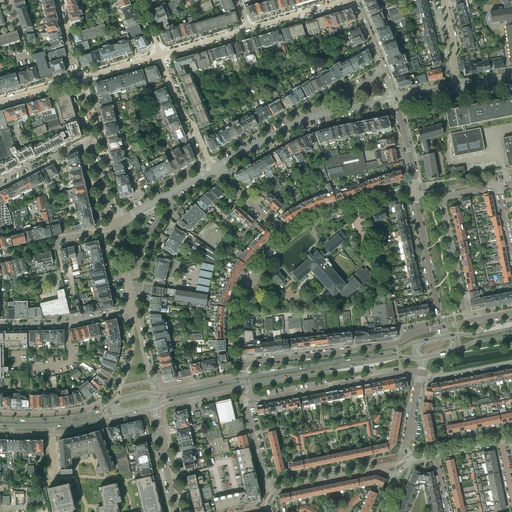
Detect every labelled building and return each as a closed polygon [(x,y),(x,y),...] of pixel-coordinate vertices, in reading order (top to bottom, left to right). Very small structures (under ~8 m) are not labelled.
[(118,10),(130,5),(128,0),(123,0),(117,3),(117,2),(114,4),(115,7),(116,7),(118,10)] [(175,0),(162,6),(152,12),(155,18),(164,13),(165,13),(167,12),(178,7),(189,2),(188,0),(175,0)] [(230,0),(218,0),(224,14),(193,23),(193,25),(194,29),(196,35),(196,34),(200,33),(203,32),(210,30),(213,29),(220,27),(224,26),(231,24),(234,23),(238,22),(237,18),(236,15),(235,13),(230,14),(229,14),(235,11),(235,10),(234,9),(230,0)] [(254,4),(257,16),(258,16),(261,15),(265,14),(262,3),(258,4),(256,0),(253,1),(254,4)] [(262,3),(265,14),(273,12),(269,0),(266,0),(267,1),(262,3)] [(269,0),(273,12),(279,10),(275,0),(274,0),(273,0),(269,0)] [(275,0),(279,10),(285,8),(282,0),(275,0)] [(282,0),(285,8),(290,6),(288,0),(282,0)] [(376,0),(366,0),(363,2),(366,9),(376,4),(378,3),(376,0)] [(416,9),(427,6),(427,3),(426,3),(425,0),(417,2),(414,3),(416,9)] [(511,0),(501,0),(502,3),(503,3),(504,10),(489,12),(491,23),(504,21),(506,21),(507,26),(505,26),(511,67),(511,66),(511,0)] [(53,1),(42,3),(43,4),(41,4),(42,6),(40,7),(41,10),(43,10),(44,10),(55,7),(53,1)] [(195,7),(197,10),(198,15),(213,8),(210,1),(195,7)] [(369,16),(382,10),(385,9),(382,3),(379,4),(376,5),(366,10),(369,16)] [(25,4),(15,7),(18,14),(27,11),(25,5),(26,5),(25,4)] [(82,7),(81,4),(67,7),(69,14),(81,11),(80,7),(82,7)] [(245,6),(250,18),(257,16),(254,4),(249,5),(245,6)] [(123,16),(133,12),(130,5),(118,10),(121,17),(123,16)] [(428,8),(427,6),(416,9),(417,15),(428,12),(427,8),(428,8)] [(44,10),(45,15),(41,16),(42,18),(46,17),(56,15),(55,8),(55,7),(44,10)] [(350,10),(345,12),(342,12),(346,25),(347,27),(351,25),(351,23),(355,21),(350,10)] [(27,11),(18,14),(20,19),(29,16),(27,11)] [(82,11),(81,11),(69,14),(71,22),(71,24),(81,22),(80,20),(83,19),(83,15),(82,11)] [(125,22),(136,18),(133,12),(123,16),(121,17),(121,19),(124,18),(125,22)] [(346,25),(342,12),(336,14),(339,27),(340,27),(346,25)] [(405,20),(403,16),(401,12),(400,12),(390,17),(389,17),(392,23),(392,24),(405,20)] [(422,19),(430,17),(429,14),(428,12),(417,15),(418,20),(422,19)] [(166,17),(165,13),(164,13),(155,18),(157,24),(163,22),(162,22),(166,20),(167,20),(171,18),(170,15),(166,17)] [(382,13),(370,17),(373,24),(388,18),(387,16),(383,17),(382,13)] [(329,16),(334,33),(337,32),(336,29),(340,28),(340,27),(339,27),(336,14),(329,16)] [(47,24),(57,22),(58,21),(56,15),(46,17),(47,24)] [(29,16),(20,19),(22,25),(31,22),(29,16)] [(334,34),(334,33),(329,16),(322,18),(325,28),(328,27),(330,32),(329,32),(330,35),(334,34)] [(139,25),(136,18),(125,22),(127,26),(125,27),(126,30),(139,25)] [(196,35),(194,29),(193,25),(193,23),(191,18),(188,19),(189,25),(187,26),(186,26),(189,36),(190,36),(194,35),(196,35)] [(325,28),(322,18),(316,20),(319,31),(323,30),(325,29),(325,28)] [(389,20),(388,18),(373,24),(375,30),(387,26),(385,21),(389,20)] [(319,31),(316,20),(305,23),(309,35),(319,31)] [(183,38),(189,36),(186,26),(187,26),(185,21),(182,22),(183,25),(179,26),(183,38)] [(31,22),(22,25),(24,31),(33,28),(31,22)] [(48,33),(57,31),(57,32),(58,32),(60,32),(60,31),(60,29),(58,28),(57,22),(47,24),(46,25),(48,33)] [(75,41),(76,44),(76,43),(108,34),(104,24),(99,26),(89,29),(79,32),(73,33),(74,38),(75,41)] [(305,36),(301,24),(295,26),(298,38),(305,36)] [(128,36),(132,48),(136,47),(138,46),(140,51),(146,49),(147,47),(143,37),(139,25),(126,30),(128,35),(128,36)] [(169,26),(173,41),(182,38),(179,27),(174,28),(173,25),(169,26)] [(167,43),(173,41),(169,26),(165,28),(166,30),(161,32),(161,33),(161,34),(165,42),(167,43)] [(292,40),(298,38),(295,26),(288,28),(292,40)] [(390,26),(376,31),(378,38),(392,32),(390,26)] [(473,26),(469,27),(462,28),(463,31),(462,32),(462,34),(474,31),(473,26)] [(291,40),(292,40),(288,28),(281,30),(285,43),(288,42),(292,41),(291,40)] [(24,31),(28,43),(36,40),(32,29),(24,31)] [(350,40),(362,35),(359,29),(347,34),(350,40)] [(132,48),(128,36),(128,35),(126,30),(118,32),(121,42),(125,55),(128,54),(133,53),(132,48)] [(281,50),(277,51),(279,56),(288,53),(288,52),(286,46),(285,46),(285,43),(284,44),(281,34),(279,35),(278,31),(276,31),(272,33),(275,43),(275,44),(279,43),(281,50)] [(20,41),(17,32),(13,33),(13,32),(12,32),(12,33),(10,33),(10,34),(7,35),(10,44),(20,41)] [(392,32),(378,38),(381,45),(395,39),(392,32)] [(50,42),(62,39),(61,36),(61,33),(59,33),(58,34),(57,33),(53,34),(53,33),(49,34),(48,34),(48,33),(41,34),(43,39),(49,37),(50,42)] [(262,36),(258,37),(261,49),(265,48),(271,46),(275,45),(274,43),(271,33),(267,34),(262,36)] [(105,46),(109,60),(113,59),(117,57),(113,44),(111,34),(103,36),(106,46),(105,46)] [(0,46),(9,44),(10,44),(7,35),(3,36),(3,35),(2,35),(1,36),(0,37),(0,36),(0,46)] [(435,38),(434,35),(426,37),(423,38),(424,44),(436,41),(435,38)] [(354,47),(364,42),(362,36),(349,41),(352,48),(354,47)] [(262,51),(261,49),(258,37),(251,39),(255,54),(256,57),(259,57),(258,54),(257,54),(257,53),(259,53),(259,52),(262,51)] [(62,39),(50,42),(51,46),(43,48),(44,52),(45,52),(45,51),(47,51),(64,46),(63,43),(62,39)] [(241,42),(244,53),(245,57),(247,65),(257,62),(255,54),(250,39),(241,42)] [(395,40),(381,46),(382,48),(384,53),(398,47),(395,40)] [(78,52),(83,50),(90,49),(87,41),(77,44),(76,44),(78,52)] [(425,50),(429,49),(437,47),(436,43),(437,43),(436,41),(424,44),(425,50)] [(122,56),(125,55),(121,42),(118,42),(118,43),(113,44),(117,57),(122,56)] [(241,54),(244,53),(241,42),(240,42),(241,42),(233,44),(237,55),(236,55),(239,63),(241,62),(240,59),(239,58),(242,58),(241,54)] [(228,58),(232,57),(233,60),(237,59),(232,44),(225,47),(228,58)] [(102,62),(109,60),(105,46),(98,48),(102,62)] [(229,59),(228,58),(225,47),(225,46),(219,48),(222,61),(226,60),(229,59)] [(398,47),(384,53),(386,58),(387,60),(401,55),(398,47)] [(94,64),(102,62),(98,48),(90,50),(94,64)] [(212,50),(216,63),(219,62),(222,61),(219,48),(212,50)] [(359,53),(365,65),(371,62),(367,48),(359,53)] [(40,80),(52,76),(48,62),(58,59),(66,56),(64,49),(56,51),(46,54),(45,52),(44,52),(33,56),(35,65),(36,67),(40,80)] [(83,67),(94,64),(90,50),(90,49),(83,50),(84,53),(80,54),(80,56),(83,67)] [(212,50),(207,52),(210,65),(216,64),(216,63),(212,50)] [(211,66),(210,65),(207,52),(193,56),(197,70),(198,70),(211,66)] [(439,52),(430,55),(428,55),(429,61),(432,60),(440,58),(440,57),(439,57),(439,55),(439,52)] [(360,68),(365,65),(359,53),(353,56),(354,58),(360,68)] [(391,69),(407,63),(404,55),(396,58),(387,61),(389,66),(391,69)] [(197,70),(193,56),(175,61),(174,63),(179,75),(182,73),(183,76),(186,74),(184,70),(183,66),(190,63),(193,72),(197,70)] [(353,72),(360,68),(354,58),(353,56),(347,60),(353,72)] [(442,64),(440,58),(432,60),(433,66),(440,65),(442,64)] [(66,72),(64,67),(68,66),(67,59),(62,60),(50,64),(53,76),(66,72)] [(407,63),(391,69),(392,73),(394,78),(420,68),(418,64),(421,64),(419,59),(411,62),(407,63)] [(471,73),(470,65),(469,62),(465,63),(464,59),(459,59),(461,70),(464,70),(465,74),(471,73)] [(482,60),(482,63),(484,72),(490,71),(488,59),(482,60)] [(342,78),(353,72),(347,60),(340,63),(340,62),(339,62),(339,63),(341,65),(340,65),(341,66),(342,78)] [(494,69),(503,68),(503,67),(502,61),(493,62),(494,69)] [(329,69),(336,81),(342,78),(341,66),(340,65),(341,65),(339,63),(339,62),(333,66),(333,67),(329,69)] [(27,69),(31,82),(40,80),(36,67),(35,65),(27,67),(27,69)] [(433,66),(436,80),(443,78),(441,69),(440,65),(433,66)] [(436,80),(433,66),(432,66),(433,71),(427,72),(429,82),(436,80)] [(21,85),(31,82),(27,69),(27,67),(16,70),(17,74),(21,85)] [(148,81),(161,78),(157,68),(154,67),(145,70),(148,81)] [(336,81),(329,69),(329,68),(323,71),(331,84),(336,81)] [(146,82),(142,71),(131,74),(136,87),(146,84),(146,82)] [(320,77),(325,87),(331,84),(323,71),(320,72),(321,74),(318,76),(319,78),(320,77)] [(6,76),(9,89),(12,88),(17,87),(20,86),(16,74),(6,76)] [(136,90),(136,87),(131,74),(121,77),(125,91),(125,90),(126,93),(136,90)] [(194,110),(194,111),(196,114),(199,122),(200,124),(199,124),(200,124),(201,128),(211,124),(203,106),(202,104),(203,104),(199,94),(198,94),(194,84),(190,74),(181,78),(183,82),(182,82),(183,84),(183,83),(185,88),(193,108),(194,110)] [(319,78),(318,76),(318,74),(312,77),(320,91),(325,87),(320,77),(319,78)] [(404,75),(394,79),(396,85),(414,78),(413,75),(407,77),(406,74),(404,75)] [(396,85),(398,89),(427,83),(424,74),(414,78),(396,85)] [(7,90),(9,89),(6,76),(0,78),(0,91),(7,90)] [(121,92),(125,91),(121,77),(117,78),(116,78),(113,79),(117,93),(121,92)] [(320,91),(312,77),(309,78),(310,80),(307,82),(308,83),(314,94),(320,91)] [(114,94),(117,93),(113,79),(111,80),(106,81),(110,95),(114,94)] [(113,105),(110,95),(106,81),(94,85),(96,91),(97,96),(102,95),(102,98),(99,99),(100,99),(102,108),(110,105),(112,105),(113,105)] [(314,94),(308,83),(304,85),(303,84),(300,85),(307,98),(310,96),(314,94)] [(297,89),(293,92),(299,102),(303,100),(306,98),(300,88),(299,86),(296,87),(297,89)] [(155,100),(168,95),(165,88),(153,93),(154,97),(155,100)] [(295,104),(299,102),(293,92),(292,90),(289,92),(289,93),(286,95),(292,106),(295,104)] [(63,121),(76,117),(69,92),(56,96),(63,121)] [(290,107),(292,106),(286,95),(284,93),(283,93),(279,96),(286,109),(290,107)] [(158,106),(170,101),(168,95),(155,100),(157,103),(158,106)] [(454,109),(445,111),(449,128),(463,126),(464,131),(450,134),(454,157),(484,151),(480,128),(465,131),(464,125),(486,121),(490,120),(511,116),(511,97),(459,108),(454,109)] [(38,101),(42,113),(45,122),(45,124),(47,130),(48,129),(59,126),(55,111),(51,98),(49,98),(41,100),(38,101)] [(277,101),(273,103),(279,113),(283,111),(285,110),(279,99),(277,101)] [(47,130),(45,124),(45,122),(42,113),(38,101),(33,103),(31,103),(27,105),(30,116),(40,113),(41,119),(39,119),(38,120),(35,121),(33,122),(31,124),(35,129),(33,130),(35,138),(47,132),(47,130)] [(161,113),(173,108),(170,101),(158,106),(159,107),(158,108),(160,114),(161,113)] [(126,111),(131,110),(134,109),(132,102),(129,102),(125,103),(124,103),(126,111)] [(275,115),(279,113),(273,103),(267,106),(273,117),(275,115)] [(114,114),(123,112),(121,104),(112,106),(111,106),(100,109),(102,117),(114,114)] [(19,107),(14,108),(17,120),(18,123),(22,122),(24,121),(24,120),(27,119),(28,118),(24,105),(19,107)] [(258,109),(265,121),(267,120),(272,117),(265,105),(261,107),(258,109)] [(13,121),(17,120),(14,108),(11,109),(7,110),(4,111),(8,125),(10,126),(12,125),(13,123),(13,121)] [(161,113),(164,120),(176,115),(173,108),(161,113)] [(252,116),(257,125),(264,122),(264,121),(265,121),(258,109),(255,110),(255,111),(251,113),(252,116)] [(244,118),(250,129),(257,125),(252,116),(251,116),(249,113),(246,114),(247,116),(244,118)] [(116,121),(114,114),(102,117),(104,124),(116,121)] [(176,115),(164,120),(167,126),(179,121),(176,115)] [(381,118),(384,130),(388,129),(388,132),(391,131),(390,127),(389,122),(388,122),(387,117),(385,117),(385,118),(381,118)] [(237,121),(244,133),(250,129),(244,118),(241,120),(240,118),(237,120),(237,121)] [(377,131),(384,130),(381,118),(375,120),(377,131)] [(371,132),(377,131),(375,120),(369,121),(371,132)] [(179,121),(167,126),(169,131),(166,132),(167,134),(170,133),(182,128),(179,121)] [(232,125),(238,136),(244,133),(237,121),(234,122),(234,121),(231,123),(232,125)] [(365,133),(371,132),(369,121),(365,121),(363,122),(365,133)] [(3,161),(0,162),(0,177),(7,174),(14,170),(22,166),(21,165),(28,161),(29,161),(28,159),(31,158),(32,159),(36,157),(37,158),(44,155),(50,151),(51,151),(51,152),(56,150),(55,149),(57,148),(58,149),(59,149),(59,148),(59,147),(61,146),(61,147),(66,145),(71,142),(80,137),(81,135),(77,122),(67,125),(66,125),(69,138),(68,139),(64,141),(63,138),(66,137),(64,133),(63,131),(60,133),(45,141),(33,147),(31,144),(17,152),(15,148),(10,150),(12,154),(13,154),(14,157),(4,162),(3,161)] [(362,122),(355,123),(357,137),(358,137),(362,136),(362,134),(364,134),(362,122)] [(106,132),(119,129),(118,126),(117,126),(117,123),(104,125),(106,132)] [(357,137),(355,123),(348,125),(350,137),(353,136),(353,138),(357,137)] [(425,153),(429,153),(428,147),(426,140),(439,136),(443,135),(440,124),(437,125),(421,129),(417,130),(421,141),(425,153)] [(226,128),(232,139),(238,136),(232,125),(226,128)] [(350,139),(349,137),(347,125),(340,126),(343,138),(343,140),(350,139)] [(336,141),(343,140),(343,138),(340,126),(333,127),(336,139),(336,141)] [(124,128),(119,129),(106,132),(107,138),(120,135),(120,136),(122,135),(121,131),(125,130),(124,128)] [(219,132),(225,143),(226,143),(232,140),(232,139),(226,128),(219,132)] [(332,128),(315,133),(320,144),(335,140),(332,128)] [(0,161),(13,155),(12,154),(10,150),(15,148),(9,129),(8,130),(1,132),(0,132),(3,140),(0,141),(0,161)] [(171,142),(173,142),(177,140),(185,137),(182,129),(173,132),(168,135),(171,142)] [(213,135),(219,147),(225,143),(219,132),(216,134),(213,135)] [(319,162),(323,161),(313,133),(306,136),(310,145),(314,153),(319,162)] [(201,135),(202,137),(204,136),(206,141),(208,144),(209,148),(210,150),(212,151),(215,149),(219,147),(213,135),(209,137),(207,134),(204,136),(204,134),(201,135)] [(120,135),(107,138),(109,145),(122,142),(121,138),(120,139),(120,136),(120,135)] [(508,165),(508,167),(511,166),(511,136),(502,138),(508,165)] [(305,137),(298,139),(304,150),(306,153),(312,150),(311,149),(305,137)] [(383,144),(384,147),(395,145),(393,138),(379,140),(380,144),(383,144)] [(301,152),(304,150),(298,139),(292,143),(297,153),(301,151),(301,152)] [(184,167),(190,163),(183,149),(180,150),(179,148),(182,146),(180,144),(178,141),(177,141),(177,140),(173,142),(171,142),(170,143),(174,150),(184,167)] [(122,145),(122,142),(109,145),(110,151),(123,148),(122,145)] [(296,157),(295,156),(294,155),(297,153),(292,143),(286,146),(293,159),(296,157)] [(183,149),(190,163),(194,161),(194,159),(189,145),(183,149)] [(290,161),(293,159),(286,146),(285,146),(277,151),(286,167),(289,166),(287,164),(290,162),(290,161)] [(122,155),(124,155),(125,154),(124,151),(123,151),(123,148),(110,151),(112,158),(122,155)] [(395,150),(395,149),(386,150),(389,163),(398,161),(397,160),(398,160),(398,158),(397,158),(396,153),(396,152),(396,150),(395,150)] [(175,160),(172,161),(177,170),(184,167),(174,150),(170,152),(175,160)] [(287,169),(286,167),(277,151),(271,154),(278,168),(285,165),(286,167),(285,167),(286,170),(287,169)] [(362,152),(353,153),(346,155),(338,156),(323,161),(329,175),(331,180),(334,179),(336,179),(343,178),(344,177),(356,173),(361,172),(366,170),(373,168),(376,167),(378,166),(377,166),(376,161),(364,163),(362,152)] [(68,166),(80,163),(77,153),(65,159),(66,162),(67,162),(68,166)] [(121,164),(117,164),(114,167),(114,170),(115,173),(116,176),(125,174),(124,166),(131,163),(134,170),(140,167),(134,153),(128,158),(125,158),(126,159),(122,162),(123,163),(123,165),(121,165),(121,164)] [(429,153),(425,153),(425,155),(422,156),(427,180),(438,178),(433,153),(430,154),(429,153)] [(124,155),(122,155),(112,158),(114,167),(117,164),(122,161),(122,162),(126,159),(125,158),(125,157),(124,155)] [(170,174),(177,170),(172,161),(169,163),(166,155),(163,157),(170,174)] [(275,172),(274,169),(277,167),(270,155),(264,158),(270,171),(272,174),(275,172)] [(163,177),(170,174),(163,157),(155,160),(158,166),(163,177)] [(257,162),(264,175),(267,180),(273,176),(272,174),(270,171),(264,158),(257,162)] [(156,181),(163,177),(158,166),(155,160),(155,161),(148,164),(150,167),(156,181)] [(329,175),(323,161),(319,162),(314,164),(315,167),(315,168),(317,174),(319,173),(318,169),(320,168),(323,177),(324,177),(326,182),(325,183),(328,190),(325,191),(326,193),(325,193),(329,203),(332,202),(333,202),(336,201),(332,192),(329,183),(329,181),(331,180),(329,175)] [(470,172),(499,167),(498,161),(469,166),(470,172)] [(261,176),(264,175),(257,162),(251,166),(258,178),(261,176)] [(80,163),(68,166),(56,169),(55,169),(59,175),(59,176),(67,174),(67,173),(81,170),(80,163)] [(55,169),(56,169),(54,165),(46,169),(51,179),(52,178),(53,180),(59,177),(59,176),(59,175),(55,169)] [(145,169),(144,165),(141,166),(144,173),(146,177),(149,183),(149,184),(156,181),(150,167),(145,169)] [(251,182),(258,178),(251,166),(244,169),(251,182)] [(46,169),(41,172),(48,186),(53,183),(52,181),(53,180),(52,178),(51,179),(46,169)] [(245,185),(251,182),(244,169),(236,174),(235,174),(235,176),(243,183),(242,183),(245,185)] [(392,173),(388,174),(391,183),(395,182),(395,181),(399,180),(400,180),(402,180),(402,179),(403,179),(401,172),(400,170),(396,172),(396,171),(391,173),(392,173)] [(72,181),(83,178),(81,171),(68,174),(70,182),(72,181)] [(142,187),(147,185),(148,184),(141,171),(138,173),(135,175),(142,187)] [(40,172),(34,175),(40,186),(44,184),(43,183),(45,182),(40,172)] [(118,183),(119,188),(130,185),(132,184),(131,180),(129,180),(128,177),(132,176),(132,173),(116,177),(117,181),(117,183),(118,183)] [(389,184),(391,183),(388,174),(385,175),(380,177),(376,178),(379,187),(383,186),(384,185),(389,184)] [(40,186),(34,175),(34,176),(28,178),(33,188),(34,189),(40,186)] [(23,181),(22,181),(27,191),(33,188),(28,178),(23,181)] [(85,185),(83,178),(72,181),(70,182),(71,188),(85,185)] [(377,188),(379,187),(376,178),(373,179),(368,181),(364,182),(365,184),(367,190),(369,190),(370,190),(371,189),(372,189),(377,187),(377,188)] [(360,183),(359,182),(359,180),(357,181),(357,183),(360,192),(363,192),(365,191),(366,191),(364,182),(363,181),(360,183)] [(17,184),(17,185),(22,194),(23,193),(24,194),(28,192),(27,191),(22,181),(17,184)] [(358,193),(360,192),(357,183),(355,184),(351,185),(354,195),(358,194),(358,193)] [(23,197),(22,194),(17,185),(11,188),(16,197),(17,200),(23,197)] [(130,185),(119,188),(120,192),(120,194),(121,198),(121,199),(123,200),(126,199),(126,197),(126,196),(133,194),(132,189),(132,190),(130,185)] [(354,195),(351,185),(348,186),(345,187),(348,196),(351,195),(352,196),(354,195)] [(74,196),(87,193),(85,186),(66,191),(67,198),(74,196)] [(211,190),(219,198),(222,196),(223,197),(226,195),(225,193),(217,186),(215,187),(211,190)] [(340,199),(343,198),(339,189),(338,189),(337,187),(333,188),(334,191),(334,192),(337,200),(338,200),(340,200),(340,199)] [(340,189),(339,189),(343,198),(345,197),(346,198),(348,197),(348,196),(345,187),(343,187),(343,188),(340,189)] [(6,190),(5,190),(10,200),(16,197),(11,188),(6,190)] [(0,194),(4,203),(10,200),(5,190),(0,193),(0,194)] [(205,195),(215,204),(220,199),(219,198),(211,190),(206,194),(205,195)] [(268,195),(264,191),(258,196),(263,201),(268,195)] [(264,201),(270,207),(277,199),(278,200),(279,198),(280,197),(278,196),(278,195),(276,193),(273,191),(271,193),(264,201)] [(87,196),(87,193),(74,196),(75,199),(76,199),(77,203),(88,200),(87,196)] [(329,203),(325,193),(322,194),(314,197),(311,198),(310,198),(312,204),(314,208),(318,207),(318,206),(324,204),(326,204),(327,204),(329,203)] [(483,194),(485,202),(492,201),(491,196),(489,196),(489,193),(483,194)] [(8,209),(4,203),(0,194),(0,226),(9,225),(11,224),(12,224),(9,213),(11,212),(12,211),(10,208),(8,209)] [(200,200),(210,209),(215,204),(205,195),(204,196),(200,200)] [(44,203),(42,196),(36,198),(39,211),(45,209),(44,203)] [(283,204),(282,204),(280,201),(281,200),(279,198),(278,200),(277,199),(270,207),(273,209),(273,210),(275,211),(276,212),(283,204)] [(312,209),(314,208),(312,204),(310,198),(307,200),(298,204),(296,205),(300,215),(304,213),(311,209),(312,209)] [(396,213),(405,211),(404,208),(403,204),(402,204),(400,199),(388,203),(389,208),(395,206),(396,213)] [(75,211),(76,211),(90,208),(90,205),(89,205),(88,200),(77,203),(73,204),(75,211)] [(195,205),(205,214),(210,209),(200,200),(199,201),(195,205)] [(292,219),(295,218),(290,209),(286,211),(285,210),(288,207),(287,206),(288,205),(286,202),(280,209),(284,212),(282,214),(283,214),(280,217),(285,222),(287,223),(288,222),(288,223),(290,221),(292,219)] [(465,208),(464,205),(464,204),(462,205),(462,204),(453,206),(453,208),(450,208),(451,214),(459,212),(458,209),(465,208)] [(205,214),(195,205),(185,215),(178,222),(179,224),(178,225),(180,226),(181,227),(184,229),(184,228),(188,231),(190,230),(191,231),(206,215),(204,214),(205,214)] [(299,216),(300,215),(296,205),(292,207),(290,209),(295,218),(298,216),(299,216)] [(19,208),(20,213),(21,218),(28,216),(26,206),(19,208)] [(235,220),(237,218),(243,211),(238,206),(233,211),(231,213),(226,219),(224,221),(228,223),(229,222),(233,218),(235,220)] [(79,220),(92,217),(91,213),(92,213),(90,208),(76,211),(77,218),(78,217),(79,220)] [(381,211),(378,211),(381,220),(383,219),(383,218),(387,217),(384,210),(383,209),(381,210),(381,211)] [(248,215),(243,211),(237,218),(240,220),(239,221),(241,222),(248,215)] [(381,220),(378,211),(376,212),(374,212),(374,213),(372,213),(375,221),(378,220),(379,220),(381,220)] [(46,212),(44,213),(47,228),(44,229),(46,238),(52,237),(48,220),(46,212)] [(14,246),(27,243),(23,229),(24,227),(21,219),(21,218),(20,213),(12,215),(17,234),(11,235),(12,237),(14,246)] [(246,225),(249,228),(251,226),(255,221),(254,221),(254,220),(253,219),(252,219),(248,215),(241,222),(245,226),(246,225)] [(93,222),(92,217),(79,220),(80,225),(73,226),(74,231),(94,227),(95,225),(94,222),(93,222)] [(27,243),(34,241),(31,228),(31,227),(30,225),(26,226),(24,218),(21,219),(24,227),(23,229),(27,243)] [(62,234),(61,228),(59,219),(53,220),(52,218),(49,219),(53,236),(62,234)] [(211,233),(217,226),(211,220),(202,230),(198,234),(204,239),(211,233)] [(259,225),(255,221),(251,226),(255,229),(257,227),(262,232),(260,234),(267,240),(269,238),(270,238),(271,237),(271,236),(272,235),(269,233),(270,233),(266,228),(265,229),(259,224),(259,225)] [(37,227),(40,240),(46,238),(44,229),(43,226),(41,226),(37,227)] [(247,231),(245,233),(247,235),(249,233),(254,228),(251,226),(247,231)] [(34,241),(40,240),(37,227),(33,228),(31,228),(34,241)] [(191,242),(186,239),(188,236),(186,235),(186,234),(182,232),(174,228),(172,232),(173,232),(169,238),(180,245),(182,246),(186,248),(190,250),(201,257),(202,258),(214,265),(218,255),(216,253),(196,238),(193,243),(191,242)] [(401,236),(410,234),(409,232),(408,228),(400,230),(399,230),(399,232),(398,232),(399,236),(401,236)] [(228,229),(224,233),(229,237),(233,233),(228,229)] [(309,258),(292,273),(299,282),(311,271),(323,284),(333,297),(338,292),(345,300),(361,285),(363,283),(364,285),(372,279),(370,277),(372,275),(366,268),(363,270),(362,268),(354,274),(355,274),(353,276),(352,275),(347,280),(349,282),(346,285),(326,262),(323,258),(328,253),(330,254),(336,249),(344,241),(347,238),(341,232),(338,234),(337,234),(323,247),(320,250),(321,251),(319,253),(317,251),(315,249),(307,256),(309,258)] [(13,246),(11,237),(10,234),(5,236),(7,247),(13,246)] [(256,236),(254,239),(251,242),(252,242),(249,245),(257,252),(258,250),(258,249),(261,246),(264,243),(265,243),(266,241),(266,240),(266,241),(267,240),(260,234),(257,237),(256,236)] [(174,256),(180,245),(169,238),(165,245),(165,244),(162,248),(170,252),(169,253),(174,256)] [(98,241),(85,244),(86,251),(100,248),(98,241)] [(242,252),(250,259),(254,254),(257,252),(249,245),(247,248),(246,248),(242,252)] [(78,253),(78,251),(77,246),(74,247),(76,258),(77,261),(85,259),(84,252),(81,252),(78,253)] [(404,254),(413,252),(413,251),(413,249),(412,249),(411,246),(407,247),(403,248),(400,249),(401,255),(404,254)] [(67,249),(69,259),(69,260),(76,258),(74,247),(67,249)] [(84,251),(84,252),(85,259),(91,258),(92,258),(92,257),(101,255),(100,248),(86,251),(84,252),(84,251)] [(69,259),(67,249),(60,250),(62,260),(69,259)] [(44,265),(45,269),(53,267),(53,263),(51,252),(44,254),(42,254),(45,265),(44,265)] [(249,261),(250,259),(242,252),(241,253),(241,254),(242,255),(239,257),(239,258),(240,258),(239,258),(241,259),(246,264),(247,263),(249,261)] [(413,255),(413,252),(404,254),(402,254),(403,257),(401,257),(402,261),(405,260),(414,258),(414,257),(414,255),(413,255)] [(37,271),(45,269),(44,265),(45,265),(42,254),(40,255),(34,256),(34,257),(29,258),(31,264),(35,263),(36,264),(31,265),(33,272),(37,271)] [(155,270),(167,272),(169,266),(170,261),(172,261),(173,258),(164,254),(163,258),(160,257),(159,259),(158,259),(156,259),(155,261),(157,263),(155,270)] [(91,264),(103,261),(101,256),(101,255),(92,257),(92,258),(91,258),(92,260),(90,260),(91,264)] [(28,265),(26,258),(13,261),(16,275),(28,272),(26,266),(28,265)] [(212,273),(214,265),(202,258),(202,259),(200,270),(212,273)] [(239,275),(241,271),(244,268),(244,267),(245,266),(245,265),(246,264),(240,261),(239,260),(238,260),(236,263),(235,262),(233,264),(232,264),(231,265),(227,272),(228,273),(230,273),(229,273),(238,278),(239,275)] [(6,263),(9,277),(10,279),(13,278),(14,281),(10,282),(12,287),(12,291),(19,290),(14,272),(12,261),(6,263)] [(90,265),(91,268),(88,269),(89,272),(104,268),(103,261),(91,264),(90,265)] [(7,277),(9,277),(6,263),(0,264),(3,278),(4,280),(7,279),(7,277)] [(79,271),(78,266),(78,265),(78,264),(71,266),(71,267),(72,273),(73,273),(79,271)] [(403,273),(408,271),(417,270),(417,269),(416,269),(415,264),(409,265),(407,266),(405,266),(405,267),(404,267),(404,269),(402,269),(403,273)] [(104,268),(89,272),(91,279),(106,275),(105,269),(104,269),(104,268)] [(167,272),(155,270),(154,276),(153,276),(152,277),(151,279),(152,280),(159,282),(159,283),(164,284),(167,273),(167,272)] [(212,273),(200,270),(198,278),(211,280),(212,273)] [(237,281),(238,278),(229,273),(230,273),(228,273),(226,277),(223,284),(224,285),(223,289),(232,292),(233,289),(232,289),(234,285),(236,281),(237,281)] [(281,283),(284,286),(286,284),(284,281),(285,280),(279,273),(273,277),(280,285),(281,283)] [(405,284),(410,283),(419,282),(418,278),(418,277),(418,276),(409,277),(403,279),(404,282),(405,282),(405,284)] [(90,288),(92,287),(108,283),(106,277),(89,281),(90,288)] [(209,288),(211,280),(198,278),(197,285),(209,288)] [(419,282),(410,283),(405,284),(406,290),(411,289),(412,289),(420,287),(419,284),(420,284),(419,282)] [(108,284),(108,283),(92,287),(94,292),(109,288),(108,284)] [(197,285),(195,294),(207,296),(209,288),(197,285)] [(208,296),(207,296),(195,294),(180,291),(168,289),(163,288),(153,287),(151,295),(160,296),(162,297),(173,298),(174,298),(174,300),(189,302),(189,308),(206,310),(206,305),(208,296)] [(414,296),(422,294),(420,287),(412,289),(411,289),(406,290),(407,294),(413,293),(414,296)] [(109,288),(94,292),(95,296),(110,293),(109,288)] [(231,295),(232,292),(223,289),(221,292),(220,292),(219,294),(217,294),(216,297),(219,297),(228,301),(230,296),(230,295),(231,295)] [(59,316),(70,313),(68,307),(67,302),(64,290),(57,291),(58,299),(40,304),(41,308),(43,317),(43,316),(50,315),(51,316),(58,314),(59,316)] [(485,309),(483,298),(482,290),(469,293),(470,301),(472,311),(476,310),(478,310),(485,309)] [(112,300),(110,293),(95,296),(95,297),(95,300),(101,299),(101,302),(112,300)] [(506,304),(504,294),(494,296),(496,306),(497,306),(498,306),(499,305),(503,304),(504,305),(505,305),(506,304)] [(485,309),(485,308),(486,308),(487,308),(488,308),(488,307),(493,306),(493,307),(495,307),(495,306),(496,306),(494,296),(483,298),(485,309)] [(173,298),(162,297),(162,298),(151,297),(150,300),(151,300),(150,304),(161,305),(166,305),(166,301),(172,302),(173,298)] [(228,303),(228,301),(219,297),(216,297),(215,299),(218,300),(217,304),(218,304),(220,305),(226,307),(227,306),(227,305),(228,304),(228,303)] [(70,318),(82,315),(80,304),(79,299),(75,300),(77,310),(73,311),(72,307),(68,307),(70,313),(71,317),(70,318)] [(112,300),(101,302),(102,307),(101,307),(102,310),(113,308),(112,300)] [(13,309),(13,320),(14,320),(14,319),(22,319),(22,317),(22,302),(13,302),(13,309)] [(82,307),(84,314),(94,312),(93,306),(92,304),(85,306),(82,307)] [(166,313),(166,305),(161,305),(150,304),(150,308),(149,311),(160,312),(162,313),(163,313),(166,313)] [(381,328),(387,327),(387,319),(386,318),(385,304),(371,306),(374,324),(374,328),(381,328)] [(387,319),(387,327),(388,327),(389,337),(397,336),(396,328),(395,319),(395,318),(392,305),(385,304),(386,318),(387,319)] [(429,313),(428,311),(427,305),(421,306),(422,314),(423,314),(429,313)] [(41,308),(34,308),(34,319),(43,319),(43,316),(43,317),(41,308)] [(347,321),(347,319),(350,319),(349,311),(342,312),(343,319),(344,322),(347,321)] [(327,335),(326,331),(325,330),(324,330),(324,329),(324,328),(324,327),(325,327),(325,326),(326,326),(324,312),(312,314),(313,319),(314,327),(315,328),(316,328),(316,329),(316,330),(316,331),(315,332),(314,332),(315,336),(316,346),(328,344),(327,335)] [(225,316),(226,314),(215,313),(215,316),(215,318),(216,319),(215,322),(215,323),(225,323),(225,320),(225,319),(225,316)] [(99,323),(101,330),(118,327),(116,319),(99,323)] [(302,338),(304,347),(316,346),(315,336),(314,332),(313,332),(312,332),(312,331),(312,330),(312,329),(312,328),(313,328),(314,327),(313,319),(302,320),(304,338),(302,338)] [(166,322),(151,326),(153,333),(168,329),(166,322)] [(102,334),(101,330),(99,323),(92,325),(95,338),(101,336),(101,334),(102,334)] [(225,323),(215,323),(215,327),(214,327),(215,332),(225,333),(225,329),(224,327),(224,326),(225,326),(225,323)] [(369,339),(375,338),(374,328),(374,324),(367,324),(367,329),(368,329),(369,339)] [(89,339),(95,338),(92,325),(86,326),(86,327),(89,339)] [(83,340),(89,339),(86,327),(80,328),(83,340)] [(106,337),(119,334),(118,327),(101,330),(102,334),(102,337),(106,337)] [(83,338),(80,328),(74,329),(77,340),(83,338)] [(77,341),(78,341),(77,341),(77,340),(74,329),(68,330),(72,344),(77,342),(77,341)] [(154,340),(170,337),(169,334),(168,330),(153,334),(154,340)] [(355,341),(362,340),(361,330),(354,331),(355,341)] [(27,345),(27,331),(0,331),(0,371),(9,371),(9,367),(4,367),(4,368),(1,368),(1,366),(1,348),(4,345),(27,345)] [(247,354),(255,353),(253,341),(254,341),(253,331),(244,331),(245,343),(245,346),(247,354)] [(340,343),(352,341),(351,332),(339,334),(340,343)] [(119,334),(106,337),(106,340),(102,341),(103,345),(108,344),(120,341),(119,334)] [(261,352),(268,351),(266,334),(262,335),(262,340),(260,340),(261,352)] [(268,351),(275,351),(273,338),(267,339),(266,334),(268,351)] [(340,343),(339,334),(327,335),(328,344),(340,343)] [(298,348),(304,347),(302,338),(302,336),(296,336),(296,339),(290,339),(291,348),(291,349),(292,349),(298,348)] [(156,347),(171,344),(170,340),(170,338),(170,337),(154,340),(155,341),(155,343),(156,347)] [(275,351),(282,350),(280,337),(273,338),(275,351)] [(280,337),(282,350),(289,349),(288,340),(284,340),(284,337),(281,338),(280,337)] [(108,344),(108,351),(119,353),(120,349),(120,346),(120,341),(108,344)] [(171,344),(156,347),(157,352),(158,355),(169,352),(173,351),(172,349),(172,348),(171,344)] [(103,357),(117,362),(119,355),(105,351),(103,355),(104,355),(103,357)] [(160,362),(171,360),(170,353),(158,355),(160,362)] [(217,355),(218,355),(221,370),(232,367),(230,362),(229,362),(227,353),(223,353),(217,355)] [(199,359),(192,361),(191,356),(188,357),(188,358),(189,362),(191,369),(192,374),(195,374),(196,375),(198,374),(198,373),(201,372),(199,363),(200,363),(199,360),(199,359)] [(117,362),(103,357),(103,358),(100,365),(114,371),(117,362)] [(173,366),(171,360),(160,362),(161,369),(173,366)] [(216,369),(214,360),(208,361),(210,370),(211,371),(213,370),(213,369),(216,369)] [(209,370),(210,370),(208,361),(204,362),(202,362),(201,363),(203,372),(206,371),(207,372),(209,371),(209,370)] [(96,371),(109,379),(113,372),(100,365),(96,371)] [(163,375),(177,372),(176,366),(173,366),(161,369),(162,371),(163,375)] [(511,379),(509,369),(508,368),(506,369),(506,370),(500,371),(502,381),(511,379)] [(76,369),(69,374),(72,380),(81,374),(76,369)] [(177,372),(163,375),(164,380),(164,382),(175,380),(191,376),(190,369),(191,369),(185,370),(177,372)] [(96,378),(104,385),(109,380),(109,379),(96,371),(94,373),(98,376),(96,378)] [(495,372),(494,372),(496,382),(502,381),(500,371),(497,371),(495,371),(495,372)] [(487,384),(496,382),(494,372),(493,372),(491,372),(490,373),(485,374),(487,384)] [(481,385),(487,384),(485,374),(482,374),(479,374),(479,375),(481,385)] [(472,387),(481,385),(479,375),(478,375),(476,375),(475,376),(470,377),(471,385),(472,387)] [(407,383),(406,377),(400,378),(402,388),(409,386),(408,383),(407,383)] [(466,388),(472,387),(471,385),(470,377),(467,377),(466,377),(464,377),(464,378),(463,378),(466,388)] [(96,378),(91,383),(98,391),(104,385),(96,378)] [(456,390),(466,388),(463,378),(462,378),(460,378),(460,379),(454,380),(456,390)] [(91,393),(93,396),(98,391),(87,380),(85,382),(83,380),(81,381),(83,384),(91,393)] [(450,391),(456,390),(454,380),(451,380),(449,380),(449,381),(448,381),(450,389),(450,391)] [(441,393),(450,391),(450,389),(448,381),(447,381),(445,381),(444,382),(439,383),(441,393)] [(435,394),(432,383),(430,384),(431,385),(429,386),(429,387),(426,387),(425,395),(428,396),(427,399),(431,400),(432,395),(435,394)] [(435,394),(441,393),(439,383),(437,383),(432,383),(435,394)] [(92,396),(93,396),(91,393),(83,384),(78,387),(84,395),(87,400),(92,396)] [(68,389),(64,390),(67,406),(69,406),(73,405),(72,395),(72,394),(69,394),(68,389)] [(64,407),(67,406),(64,390),(61,391),(61,396),(58,396),(60,407),(64,407)] [(75,404),(81,402),(78,394),(80,393),(78,390),(76,391),(72,392),(73,394),(75,404)] [(2,394),(2,408),(11,408),(10,395),(10,392),(7,392),(2,392),(2,394)] [(59,407),(57,394),(57,393),(50,394),(52,408),(59,407)] [(78,394),(81,402),(82,402),(87,400),(84,395),(82,396),(80,393),(78,394)] [(43,394),(43,396),(44,409),(51,408),(50,395),(50,394),(43,394)] [(231,399),(215,403),(220,424),(226,422),(229,432),(244,429),(241,418),(238,404),(238,403),(238,402),(237,401),(236,398),(231,399)] [(427,402),(424,402),(423,405),(422,412),(422,414),(431,412),(431,410),(433,410),(433,408),(432,407),(432,404),(427,403),(427,402)] [(207,405),(207,406),(209,415),(212,414),(213,417),(216,416),(215,413),(213,404),(210,405),(210,404),(208,405),(207,405)] [(203,406),(200,407),(202,417),(209,415),(207,406),(206,406),(205,405),(204,406),(203,406)] [(256,406),(258,414),(264,413),(263,405),(256,406)] [(394,411),(392,422),(399,423),(401,411),(400,411),(400,410),(396,409),(395,412),(394,411)] [(174,416),(173,417),(174,420),(174,421),(188,417),(186,410),(183,411),(183,410),(177,412),(174,413),(174,416)] [(492,413),(492,414),(493,417),(494,424),(500,423),(498,412),(492,413)] [(423,415),(424,422),(432,420),(431,414),(423,415)] [(174,421),(173,422),(174,424),(175,424),(175,425),(176,428),(179,427),(179,429),(189,426),(189,428),(197,426),(196,423),(189,425),(187,418),(188,417),(174,421)] [(465,430),(463,423),(463,421),(463,419),(457,420),(458,424),(459,431),(465,430)] [(424,422),(425,428),(434,427),(432,420),(424,422)] [(134,422),(137,436),(139,435),(144,434),(141,422),(139,421),(136,422),(134,422)] [(132,437),(137,436),(134,422),(129,424),(129,423),(127,424),(130,437),(132,437)] [(397,433),(399,423),(392,422),(390,432),(397,433)] [(130,439),(130,437),(127,424),(124,424),(124,425),(120,426),(122,436),(123,439),(127,438),(128,440),(130,439)] [(113,428),(117,441),(119,440),(119,441),(122,440),(121,435),(121,434),(118,426),(116,427),(113,428)] [(222,437),(219,427),(216,427),(212,428),(204,430),(205,432),(206,436),(207,441),(222,437)] [(425,428),(427,435),(435,433),(434,427),(425,428)] [(114,441),(117,441),(113,428),(109,429),(109,428),(106,429),(110,440),(111,443),(115,442),(114,441)] [(176,431),(177,434),(176,434),(177,438),(178,438),(191,435),(189,428),(176,431)] [(75,458),(81,456),(82,460),(85,459),(88,458),(87,455),(95,453),(98,461),(97,462),(98,467),(96,468),(98,475),(99,475),(103,473),(103,474),(104,473),(105,473),(114,470),(99,431),(90,433),(91,434),(82,436),(82,435),(79,436),(76,437),(68,439),(68,438),(59,440),(61,475),(73,474),(72,459),(75,458)] [(268,433),(270,443),(277,441),(275,431),(268,433)] [(389,442),(388,443),(392,447),(394,445),(395,445),(397,433),(390,432),(389,442)] [(435,433),(427,435),(428,442),(430,441),(431,444),(435,443),(434,441),(436,440),(435,433)] [(192,441),(191,435),(178,438),(179,444),(179,445),(192,441)] [(247,435),(246,435),(236,437),(237,437),(235,438),(237,443),(238,443),(239,450),(249,447),(249,446),(249,444),(248,444),(247,438),(247,437),(247,435)] [(210,456),(230,452),(227,441),(223,442),(223,440),(222,437),(207,441),(208,446),(210,454),(210,456)] [(40,441),(35,441),(36,454),(40,454),(40,455),(44,455),(44,453),(43,440),(40,440),(40,441)] [(24,441),(20,441),(20,451),(20,452),(20,455),(24,454),(24,459),(28,459),(27,454),(27,452),(26,441),(24,441)] [(28,454),(27,454),(28,459),(28,466),(28,475),(34,474),(34,466),(34,463),(30,463),(30,454),(36,454),(35,441),(30,441),(27,441),(28,454)] [(181,451),(194,448),(192,441),(179,445),(180,449),(181,451)] [(280,451),(277,441),(270,443),(272,453),(280,451)] [(134,452),(147,449),(145,442),(133,445),(133,448),(134,452)] [(387,444),(381,445),(382,452),(390,451),(390,449),(392,447),(388,443),(387,444)] [(372,454),(382,452),(381,445),(371,447),(372,454)] [(118,468),(120,474),(121,475),(130,472),(129,466),(127,460),(126,454),(124,448),(124,446),(119,448),(119,447),(115,448),(113,448),(111,449),(118,468)] [(249,447),(239,450),(237,450),(242,475),(246,491),(245,492),(244,489),(217,495),(217,498),(213,499),(216,511),(223,510),(231,508),(237,507),(244,505),(247,504),(248,505),(255,503),(254,503),(261,501),(260,494),(258,488),(258,486),(257,481),(256,479),(255,472),(254,467),(253,465),(252,458),(250,451),(249,447),(249,448),(249,447)] [(362,456),(372,454),(371,447),(361,449),(362,456)] [(148,455),(147,449),(134,452),(128,453),(126,454),(127,460),(130,459),(136,458),(148,455)] [(361,449),(351,451),(352,458),(362,456),(361,449)] [(484,458),(495,456),(494,451),(487,452),(487,450),(480,452),(481,456),(484,456),(484,458)] [(183,456),(182,456),(183,463),(184,463),(193,461),(196,460),(199,459),(198,455),(195,456),(193,456),(192,451),(182,453),(183,456)] [(272,453),(275,463),(282,461),(280,451),(272,453)] [(338,454),(340,461),(342,460),(352,458),(351,451),(340,453),(338,454)] [(340,461),(338,454),(328,456),(330,463),(340,461)] [(131,463),(130,459),(127,460),(129,466),(137,464),(137,465),(150,462),(148,455),(136,458),(136,461),(134,461),(134,462),(131,463)] [(320,465),(330,463),(328,456),(318,458),(320,465)] [(446,461),(447,467),(454,465),(453,459),(451,460),(451,457),(447,458),(448,460),(446,461)] [(310,467),(320,465),(318,458),(308,460),(310,467)] [(184,466),(184,469),(185,469),(195,467),(193,461),(184,463),(184,466)] [(284,468),(282,461),(275,463),(278,475),(281,474),(280,472),(287,470),(286,467),(284,468)] [(293,470),(304,468),(302,461),(292,463),(292,465),(290,465),(290,469),(293,469),(293,470)] [(150,462),(137,465),(136,465),(136,467),(138,466),(138,470),(151,467),(150,462)] [(153,473),(151,467),(138,470),(140,476),(153,473)] [(414,470),(411,477),(417,480),(419,481),(425,481),(428,481),(434,479),(432,472),(426,473),(420,472),(414,470)] [(49,505),(51,511),(167,511),(159,474),(153,476),(153,475),(135,480),(128,482),(126,474),(70,488),(69,483),(48,488),(46,489),(49,503),(49,505)] [(186,476),(188,483),(203,479),(202,476),(196,477),(195,474),(186,476)] [(382,486),(384,482),(385,479),(375,475),(373,476),(375,483),(379,485),(377,491),(380,493),(382,486)] [(363,478),(365,485),(375,483),(373,476),(363,478)] [(411,477),(408,484),(414,487),(417,480),(411,477)] [(204,483),(203,479),(188,483),(189,490),(198,488),(198,485),(204,483)] [(347,481),(349,488),(359,486),(357,479),(347,481)] [(337,483),(339,490),(349,488),(347,481),(337,483)] [(315,488),(316,495),(339,490),(337,483),(315,488)] [(407,484),(406,488),(417,493),(418,491),(414,489),(414,487),(408,484),(407,484)] [(209,485),(198,488),(189,490),(191,496),(211,492),(209,485)] [(305,490),(306,497),(316,495),(315,488),(305,490)] [(295,492),(296,499),(306,497),(305,490),(295,492)] [(370,491),(366,501),(372,503),(377,494),(370,491)] [(212,498),(211,492),(191,496),(193,503),(202,501),(201,501),(212,498)] [(404,492),(402,496),(413,501),(414,499),(410,497),(411,495),(404,492)] [(290,500),(289,493),(279,495),(281,509),(284,508),(283,502),(290,500)] [(202,504),(202,501),(193,503),(194,510),(209,506),(208,502),(202,504)] [(368,511),(372,503),(366,501),(362,510),(366,511),(368,511)] [(400,501),(399,505),(410,509),(410,507),(406,506),(407,504),(400,501)]
